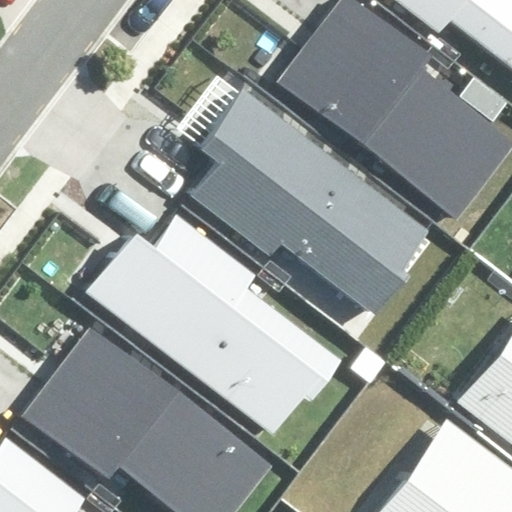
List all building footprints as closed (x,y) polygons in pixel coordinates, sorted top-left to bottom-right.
[(349,0),(337,0),(274,81),(456,223),(511,151),(511,144),(418,72),(427,60),(349,0)] [(443,13),(511,65),(511,0),(408,0),(437,21),(443,13)] [(273,241),(375,318),(404,279),(398,274),(429,233),(237,87),(192,145),(222,168),(200,197),(267,249),(273,241)] [(315,401),(345,362),(244,285),(250,277),(182,226),(160,255),(130,232),(85,290),(278,436),(309,396),(315,401)] [(233,511),(271,464),(89,322),(21,408),(106,475),(114,463),(176,511),(233,511)] [(79,511),(74,507),(80,499),(12,448),(0,464),(0,511),(79,511)]
